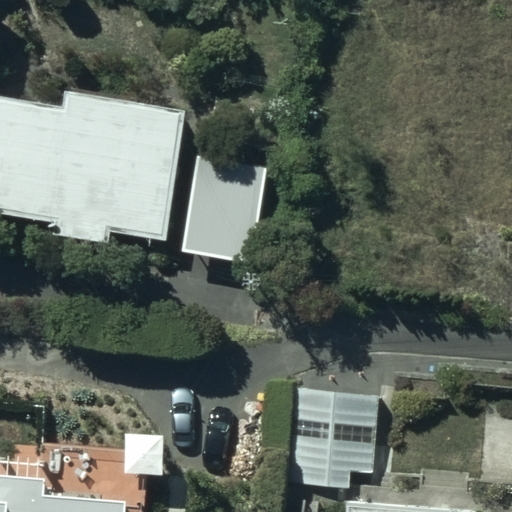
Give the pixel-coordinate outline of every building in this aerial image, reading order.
[(511,10),(417,0),(372,0),(368,38),(364,37),(354,137),(363,137),(355,208),(444,217),(446,197),(511,204),(511,10)] [(0,209),(56,218),(53,233),(109,242),(112,227),(167,236),(188,103),(67,83),(64,100),(0,89),(0,209)] [(511,234),(499,233),(493,315),(511,316),(511,234)] [(377,385),(296,380),(289,481),(347,485),(348,470),(372,471),(377,385)] [(0,447),(0,511),(128,511),(130,497),(119,496),(122,458),(0,447)]
